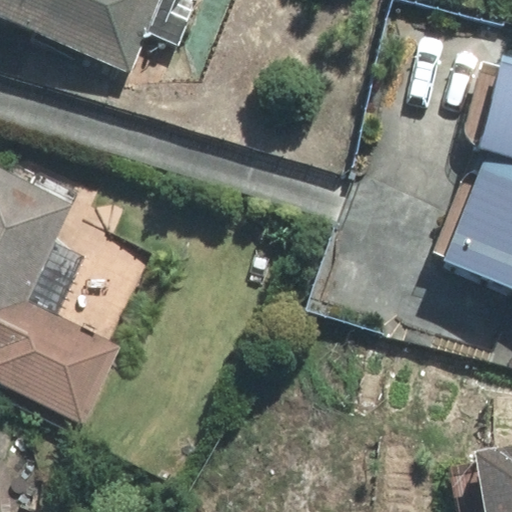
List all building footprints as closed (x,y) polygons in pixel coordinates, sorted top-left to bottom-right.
[(0,0),(0,34),(130,83),(160,0),(0,0)] [(511,74),(485,68),(463,165),(511,175),(511,74)] [(511,187),(476,170),(430,268),(511,307),(511,187)] [(63,215),(0,186),(0,394),(73,427),(109,348),(20,308),(63,215)] [(511,511),(511,456),(458,468),(468,511),(511,511)]
